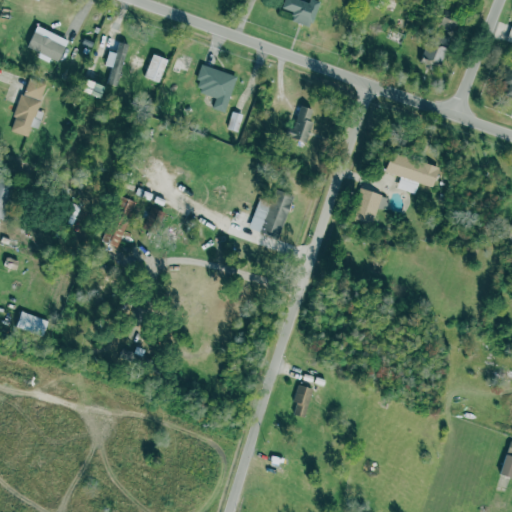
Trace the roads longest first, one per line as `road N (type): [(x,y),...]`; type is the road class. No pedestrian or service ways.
road 1 (residential): [(229,511),(372,86)]
road 2 (residential): [(511,135),(140,0)]
road 3 (residential): [(457,116),(501,0)]
